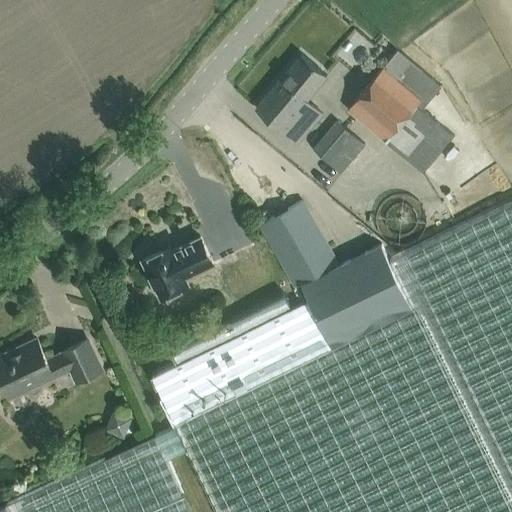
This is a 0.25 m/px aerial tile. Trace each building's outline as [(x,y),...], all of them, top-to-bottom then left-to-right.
[(442,84),(398,48),(348,107),(423,170),(453,133),(422,107),(442,84)] [(256,106),(298,141),(323,112),(307,98),(327,74),(301,53),(256,106)] [(337,119),(313,148),(341,171),(365,143),(337,119)] [(466,153),(457,164),(477,180),(486,168),(466,153)] [(152,374),(218,511),(511,511),(511,197),(389,255),(381,240),(339,264),(302,199),(260,223),(296,286),(301,283),(309,298),(152,374)] [(161,249),(142,258),(161,296),(188,283),(185,275),(213,262),(201,235),(164,253),(161,249)] [(38,338),(0,355),(0,377),(9,396),(71,366),(77,380),(101,368),(87,338),(63,349),(64,352),(48,360),(38,338)] [(130,418),(114,411),(108,428),(124,434),(130,418)] [(0,505),(0,511),(191,511),(155,434),(0,505)]
